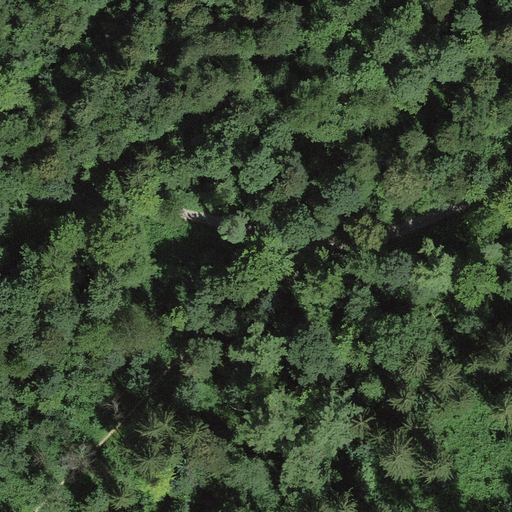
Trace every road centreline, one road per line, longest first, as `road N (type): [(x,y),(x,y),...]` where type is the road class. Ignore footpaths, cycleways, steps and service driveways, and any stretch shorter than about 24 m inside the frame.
road 1 (track): [(0,198),(117,209),(309,250)]
road 2 (track): [(309,250),(458,209),(511,174)]
